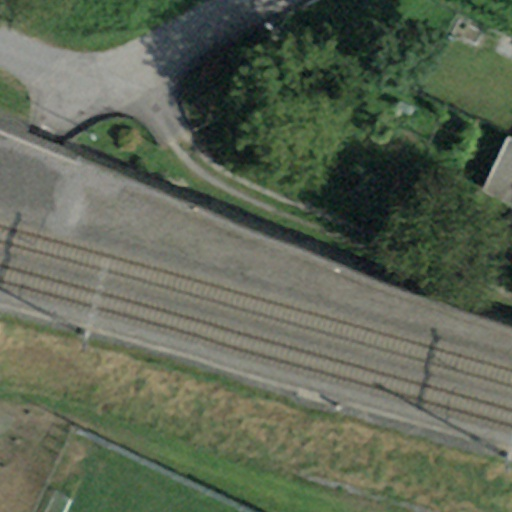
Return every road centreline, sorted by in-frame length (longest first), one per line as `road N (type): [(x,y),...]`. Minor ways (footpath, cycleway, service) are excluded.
road 1 (unclassified): [(0,253),(85,91),(260,0)]
road 2 (unknown): [(207,464),(0,382)]
road 3 (unknown): [(345,232),(511,296)]
